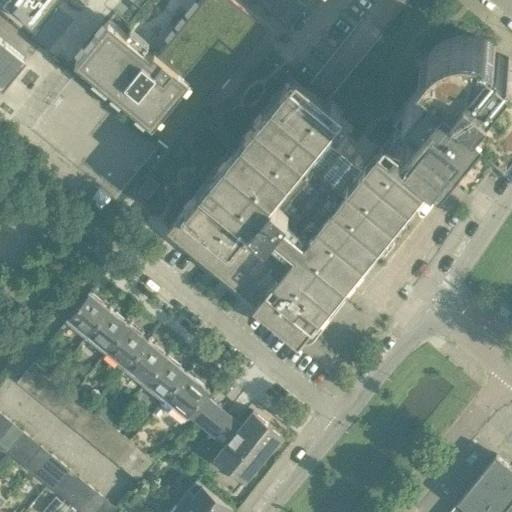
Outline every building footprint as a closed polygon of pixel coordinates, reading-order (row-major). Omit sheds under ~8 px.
[(2,0),(34,25),(53,0),(2,0)] [(219,113),(289,27),(312,0),(148,0),(129,24),(114,12),(109,19),(75,60),(123,99),(120,101),(171,143),(194,115),(200,108),(205,101),(219,113)] [(169,226),(167,228),(169,229),(174,233),(256,300),(253,303),(300,341),(305,336),(306,336),(308,336),(309,335),(311,335),(312,334),(313,333),(315,332),(316,331),(317,330),(350,286),(346,283),(371,252),(430,180),(448,158),(472,178),(507,135),(511,128),(511,60),(510,59),(508,57),(506,60),(498,54),(497,54),(494,58),(489,53),(492,50),(495,47),(494,46),(493,45),(492,44),(491,43),(489,42),(488,41),(487,41),(485,40),(484,39),(482,38),(480,38),(478,37),(476,37),(474,36),(472,36),(471,35),(469,35),(467,35),(463,35),(460,35),(457,36),(454,36),(451,37),(447,38),(444,40),(442,41),(439,43),(428,53),(438,61),(429,71),(403,103),(412,110),(402,121),(398,126),(379,150),(359,173),(317,138),(332,119),(337,113),(336,113),(331,108),(326,104),(325,103),(323,102),(306,88),(291,76),(246,132),(252,138),(237,156),(233,152),(213,177),(217,180),(202,198),(196,193),(176,217),(169,226)] [(0,85),(3,88),(27,59),(0,36),(0,85)] [(106,215),(121,226),(132,213),(117,201),(106,215)] [(111,306),(91,290),(66,320),(86,336),(111,306)] [(130,322),(111,306),(86,336),(105,352),(130,322)] [(149,338),(130,322),(105,352),(125,368),(149,338)] [(169,354),(149,338),(125,368),(144,384),(169,354)] [(188,369),(169,354),(144,384),(163,399),(188,369)] [(16,380),(33,394),(50,373),(33,360),(16,380)] [(188,369),(163,399),(161,401),(184,420),(211,388),(188,369)] [(50,373),(33,394),(49,407),(66,387),(50,373)] [(66,387),(49,407),(65,420),(82,400),(66,387)] [(208,395),(191,415),(225,443),(216,454),(212,459),(213,459),(217,455),(243,478),(240,481),(242,483),(283,434),(253,409),(241,423),(208,395)] [(82,400),(65,420),(75,428),(92,408),(82,400)] [(92,408),(75,428),(91,441),(108,421),(92,408)] [(5,414),(0,420),(0,438),(14,422),(5,414)] [(124,434),(108,421),(91,441),(107,455),(124,434)] [(14,422),(0,438),(0,444),(6,450),(23,429),(14,422)] [(33,437),(23,429),(6,450),(15,458),(33,437)] [(124,434),(107,455),(123,468),(140,448),(124,434)] [(33,437),(15,458),(25,465),(42,445),(33,437)] [(42,445),(25,465),(34,473),(51,452),(42,445)] [(140,448),(123,468),(138,480),(155,460),(140,448)] [(51,452),(34,473),(44,481),(61,460),(51,452)] [(511,511),(511,466),(496,453),(448,511),(511,511)] [(61,460),(44,481),(53,488),(70,468),(61,460)] [(70,468),(53,488),(63,496),(80,476),(70,468)] [(80,476),(63,496),(72,504),(88,483),(80,476)] [(197,477),(177,501),(190,511),(230,511),(234,507),(197,477)] [(88,483),(72,504),(81,511),(98,491),(88,483)] [(98,491),(81,511),(96,511),(107,499),(98,491)] [(55,496),(41,511),(52,511),(57,507),(62,501),(55,496)] [(107,499),(96,511),(112,511),(117,507),(107,499)] [(190,511),(177,501),(168,511),(190,511)]
